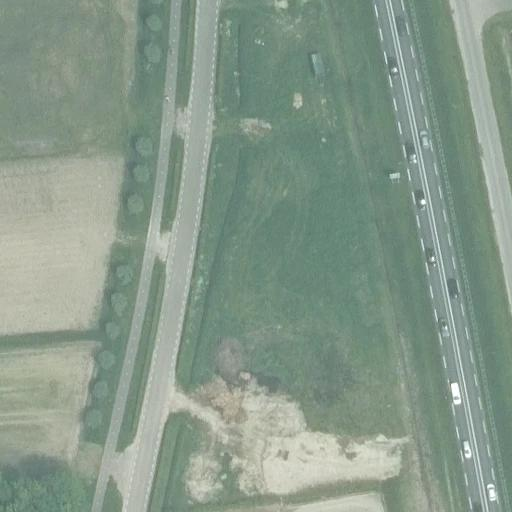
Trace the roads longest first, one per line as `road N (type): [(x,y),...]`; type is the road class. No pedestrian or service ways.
road 1 (primary): [(388,0),(484,511)]
road 2 (unclassified): [(206,0),(174,297),(133,511)]
road 3 (unclassified): [(456,0),(511,233)]
